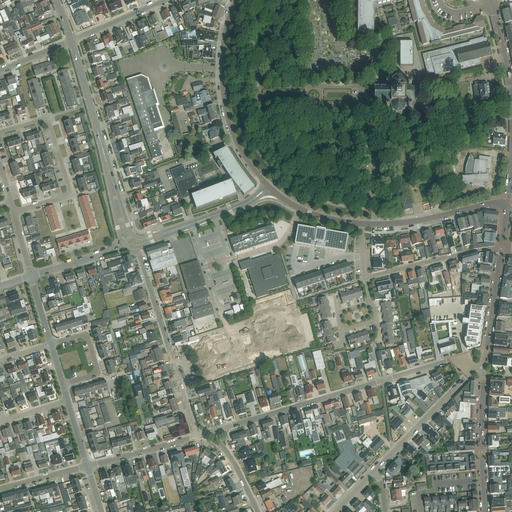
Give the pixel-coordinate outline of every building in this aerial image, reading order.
[(26,3),(21,5),(25,13),(26,12),(25,8),(35,4),(33,0),(27,3),(26,3)] [(83,6),(79,0),(65,0),(66,0),(67,0),(71,11),(83,6)] [(114,0),(108,2),(112,12),(122,8),(119,0),(114,0)] [(203,5),(203,6),(207,5),(208,2),(215,0),(195,0),(193,1),(191,2),(190,1),(190,0),(188,1),(188,2),(186,3),(181,5),(184,11),(188,9),(189,10),(194,8),(193,8),(196,7),(203,5)] [(356,0),(356,2),(358,2),(358,31),(358,30),(357,30),(357,33),(374,34),(374,4),(377,3),(377,4),(393,0),(408,0),(409,2),(408,2),(410,4),(410,7),(411,10),(412,12),(411,12),(412,15),(413,18),(412,18),(414,20),(414,22),(417,22),(418,24),(418,25),(417,25),(418,27),(419,30),(418,30),(420,32),(420,35),(421,38),(422,40),(421,41),(422,43),(423,45),(429,44),(428,42),(440,39),(444,32),(434,26),(425,9),(421,0),(356,0)] [(389,10),(397,8),(400,21),(403,20),(400,4),(406,2),(405,0),(396,2),(397,5),(391,7),(390,4),(388,5),(389,10)] [(36,11),(37,11),(48,7),(46,2),(44,2),(43,1),(38,3),(35,5),(36,8),(34,9),(35,12),(36,11)] [(503,11),(502,11),(504,18),(505,24),(506,23),(507,26),(511,25),(511,24),(511,1),(509,3),(510,6),(503,7),(504,10),(503,10),(503,11)] [(104,3),(104,2),(96,5),(95,2),(91,4),(96,16),(102,13),(103,15),(108,13),(104,3)] [(18,19),(26,16),(25,13),(21,5),(21,3),(16,5),(17,8),(13,9),(15,12),(14,12),(18,19)] [(202,15),(204,16),(205,16),(212,18),(212,17),(218,20),(219,20),(224,9),(224,7),(217,4),(215,4),(207,5),(203,6),(203,8),(204,8),(202,15)] [(83,6),(71,11),(75,19),(78,27),(85,23),(83,19),(87,17),(86,14),(85,12),(83,6)] [(170,10),(171,12),(175,20),(180,18),(178,15),(182,13),(179,6),(174,8),(170,10)] [(50,12),(48,7),(37,11),(39,17),(48,13),(50,12)] [(8,8),(4,10),(9,21),(9,23),(10,23),(10,22),(14,21),(18,19),(14,12),(11,14),(8,8)] [(0,12),(5,23),(9,21),(4,10),(0,11),(0,12)] [(161,14),(164,21),(164,22),(167,20),(166,20),(169,18),(172,25),(176,23),(175,20),(171,12),(169,13),(168,10),(163,12),(163,13),(161,14)] [(186,15),(191,28),(197,26),(198,25),(198,23),(198,22),(197,21),(193,22),(189,12),(185,14),(186,15)] [(29,14),(26,16),(31,27),(40,23),(38,18),(35,19),(32,13),(29,14)] [(156,15),(148,19),(152,26),(159,23),(156,15)] [(191,28),(186,15),(183,16),(185,22),(188,30),(191,28)] [(26,16),(18,19),(19,23),(20,24),(25,22),(27,28),(28,31),(32,29),(31,27),(26,16)] [(204,17),(203,22),(207,23),(207,27),(210,28),(211,28),(216,29),(217,28),(217,27),(216,27),(217,22),(218,20),(212,17),(212,18),(205,16),(204,16),(204,17)] [(454,29),(444,32),(440,39),(440,41),(481,31),(480,28),(484,27),(482,16),(477,18),(473,24),(465,26),(464,25),(454,28),(454,29)] [(148,28),(147,25),(145,20),(137,23),(140,31),(148,28)] [(1,26),(2,27),(3,29),(3,30),(4,30),(8,28),(12,37),(15,35),(14,34),(11,26),(10,23),(9,23),(1,26)] [(40,23),(31,27),(32,29),(32,30),(33,32),(43,27),(41,23),(40,23)] [(44,27),(46,33),(57,28),(55,23),(53,25),(52,23),(44,27)] [(128,27),(129,27),(126,28),(129,35),(136,32),(133,25),(128,27)] [(168,37),(173,35),(169,26),(164,28),(168,37)] [(59,34),(57,28),(46,33),(43,34),(43,35),(44,37),(48,35),(50,39),(58,35),(57,34),(59,34)] [(23,32),(22,30),(18,32),(14,34),(15,35),(17,40),(21,38),(21,39),(19,40),(23,48),(24,48),(24,50),(30,47),(23,32)] [(121,30),(114,33),(118,43),(121,42),(122,44),(129,42),(125,31),(122,32),(121,30)] [(168,38),(166,34),(165,31),(157,34),(155,30),(152,31),(154,35),(157,43),(168,38)] [(26,31),(23,32),(30,47),(35,45),(34,43),(35,43),(33,38),(31,35),(28,36),(26,31)] [(200,39),(200,41),(204,42),(205,40),(214,41),(214,39),(215,38),(215,37),(215,36),(215,34),(200,31),(200,33),(199,34),(199,35),(199,36),(199,39),(200,39)] [(43,35),(36,38),(37,39),(38,41),(38,44),(43,42),(41,38),(44,37),(43,35)] [(118,46),(115,47),(113,43),(114,42),(110,35),(106,37),(102,38),(105,45),(108,44),(109,44),(110,47),(113,48),(114,48),(117,56),(111,58),(112,61),(122,57),(118,46)] [(183,36),(180,36),(181,42),(182,42),(182,46),(197,46),(197,40),(183,41),(183,39),(183,36)] [(145,47),(143,43),(140,37),(135,39),(139,49),(145,47)] [(422,54),(427,75),(437,72),(438,74),(480,63),(481,62),(480,60),(479,60),(479,59),(482,58),(483,58),(487,57),(488,57),(487,57),(491,56),(492,56),(492,55),(489,44),(489,43),(488,43),(486,38),(483,39),(483,38),(484,38),(484,37),(469,41),(470,41),(470,42),(422,54)] [(18,50),(19,49),(16,42),(12,43),(11,40),(9,41),(10,44),(14,54),(19,52),(18,50)] [(134,53),(138,51),(133,40),(129,42),(134,53)] [(413,42),(405,42),(403,42),(403,43),(401,43),(401,60),(400,60),(400,67),(413,67),(413,42)] [(94,43),(85,45),(88,53),(96,50),(95,46),(94,43)] [(10,44),(4,47),(7,55),(8,54),(9,56),(14,54),(10,44)] [(203,57),(212,58),(212,53),(212,50),(213,50),(211,50),(211,45),(199,46),(199,50),(203,50),(203,57)] [(94,56),(89,58),(92,65),(97,64),(97,63),(103,61),(101,56),(95,58),(94,56)] [(55,61),(47,63),(50,72),(57,70),(55,61)] [(47,63),(40,65),(43,74),(50,72),(47,63)] [(36,76),(43,74),(40,65),(33,68),(36,76)] [(96,78),(98,77),(98,78),(103,76),(103,74),(104,74),(102,67),(93,70),(96,78)] [(67,70),(58,72),(60,80),(69,77),(67,70)] [(421,85),(424,85),(424,78),(421,78),(421,77),(416,77),(416,78),(412,78),(412,85),(411,84),(410,83),(410,82),(410,81),(409,81),(408,80),(409,80),(408,80),(407,80),(407,79),(407,77),(406,77),(405,76),(404,75),(403,75),(402,75),(401,76),(400,75),(400,74),(399,73),(398,73),(397,73),(396,74),(396,75),(395,76),(394,75),(392,75),(391,76),(391,77),(390,77),(389,78),(389,79),(388,80),(388,81),(387,81),(386,81),(386,82),(385,83),(385,84),(385,85),(386,86),(383,86),(383,85),(383,86),(379,86),(379,84),(378,83),(378,82),(376,82),(376,83),(374,84),(374,86),(374,88),(374,103),(374,104),(374,105),(374,107),(375,109),(376,109),(377,109),(378,109),(379,107),(379,105),(382,105),(382,106),(383,106),(383,105),(386,106),(385,106),(385,108),(386,109),(386,110),(386,111),(387,111),(387,110),(388,111),(387,111),(388,111),(389,112),(389,113),(388,113),(389,113),(390,114),(391,115),(391,116),(392,116),(392,117),(393,117),(394,117),(394,116),(395,116),(396,117),(397,118),(398,118),(399,118),(400,117),(400,116),(401,116),(402,117),(404,117),(405,116),(405,115),(406,114),(407,113),(407,112),(408,111),(408,112),(408,111),(408,110),(409,111),(410,111),(410,110),(410,109),(411,108),(411,106),(412,107),(413,106),(414,106),(414,105),(414,104),(415,103),(416,103),(417,103),(418,103),(419,102),(419,100),(418,99),(418,98),(419,98),(420,98),(420,97),(421,97),(421,95),(420,95),(420,94),(419,94),(418,94),(418,92),(419,92),(419,91),(419,90),(418,89),(417,88),(416,88),(416,85),(421,85)] [(141,130),(143,130),(153,159),(162,156),(154,130),(163,127),(161,122),(151,91),(152,90),(150,82),(148,83),(147,77),(143,75),(134,78),(134,77),(131,78),(132,79),(127,81),(142,128),(140,129),(141,130)] [(9,86),(7,87),(8,90),(9,91),(14,90),(13,85),(16,84),(14,77),(7,79),(9,86)] [(69,77),(60,80),(62,87),(71,84),(70,82),(69,77)] [(30,89),(39,86),(37,79),(28,82),(30,89)] [(104,88),(104,87),(108,85),(107,82),(103,84),(102,81),(97,82),(100,90),(104,88)] [(475,86),(473,86),(475,101),(477,101),(478,104),(483,103),(482,100),(490,98),(488,84),(480,85),(479,82),(474,82),(475,86)] [(196,98),(192,99),(194,106),(198,105),(198,104),(202,103),(202,104),(210,102),(208,92),(201,93),(200,90),(202,90),(200,83),(193,85),(194,91),(195,95),(199,94),(201,99),(197,100),(196,98)] [(71,84),(62,87),(65,94),(73,91),(72,89),(71,84)] [(125,90),(124,85),(112,89),(113,94),(125,90)] [(32,96),(41,93),(39,86),(30,89),(32,96)] [(0,102),(5,101),(11,99),(10,96),(2,98),(0,92),(0,91),(0,102)] [(73,91),(65,94),(67,101),(75,98),(73,91)] [(34,103),(43,100),(41,93),(32,96),(34,103)] [(101,94),(104,102),(108,101),(109,103),(115,101),(112,93),(107,95),(106,93),(101,94)] [(19,95),(15,96),(17,102),(21,101),(21,103),(19,103),(20,109),(17,110),(19,117),(26,115),(24,109),(27,108),(25,101),(23,95),(19,96),(19,95)] [(67,101),(69,108),(78,106),(77,104),(75,98),(67,101)] [(191,103),(188,104),(186,98),(176,100),(178,107),(184,105),(186,112),(194,110),(193,106),(192,106),(191,103)] [(34,103),(37,110),(45,108),(43,100),(34,103)] [(108,108),(106,109),(107,114),(117,111),(117,110),(116,108),(118,107),(117,105),(117,104),(115,104),(112,105),(107,107),(108,108)] [(123,109),(122,109),(124,115),(129,114),(130,117),(134,116),(131,106),(130,106),(128,107),(123,108),(123,109)] [(199,117),(202,116),(204,120),(205,125),(219,121),(215,106),(207,108),(208,109),(198,112),(199,117)] [(117,111),(107,114),(109,119),(111,118),(112,119),(116,118),(118,117),(119,117),(118,114),(117,111)] [(9,113),(2,115),(5,122),(11,120),(9,113)] [(77,118),(81,117),(83,123),(85,123),(83,113),(76,115),(77,118)] [(137,125),(134,116),(130,117),(122,120),(123,123),(132,120),(134,126),(137,125)] [(192,117),(189,117),(191,125),(192,125),(192,128),(201,126),(200,123),(194,124),(194,122),(192,117)] [(76,126),(76,125),(74,119),(64,122),(66,129),(76,126)] [(112,127),(113,133),(119,131),(118,128),(122,126),(121,123),(114,126),(114,127),(112,127)] [(69,138),(78,135),(77,132),(78,132),(76,126),(66,129),(69,138)] [(127,128),(119,131),(113,133),(115,138),(117,137),(118,138),(123,136),(123,135),(128,134),(127,128)] [(208,128),(203,130),(202,130),(203,134),(208,133),(210,140),(221,137),(220,133),(218,128),(208,130),(208,128)] [(37,148),(41,147),(38,139),(41,139),(39,132),(32,134),(37,148)] [(494,132),(487,132),(488,137),(488,138),(493,138),(493,145),(500,146),(504,146),(505,146),(505,145),(506,145),(506,142),(505,142),(506,136),(498,136),(494,135),(494,132)] [(34,149),(37,148),(32,134),(26,136),(28,143),(31,141),(34,149)] [(21,144),(19,138),(13,140),(15,146),(21,144)] [(78,146),(77,139),(70,141),(72,148),(78,146)] [(121,140),(122,143),(117,144),(120,152),(125,151),(123,147),(127,146),(125,139),(121,140)] [(15,146),(13,140),(7,141),(9,148),(15,146)] [(137,149),(144,147),(143,142),(129,147),(130,151),(137,149)] [(78,146),(72,148),(74,154),(75,157),(80,156),(82,155),(81,152),(80,152),(78,146)] [(145,150),(144,148),(144,147),(137,149),(138,149),(130,152),(131,155),(139,153),(143,152),(142,151),(145,150)] [(240,192),(244,197),(255,188),(247,178),(240,168),(233,158),(227,148),(213,155),(215,159),(217,158),(219,162),(217,163),(220,168),(222,167),(225,171),(227,175),(232,181),(200,193),(191,196),(196,207),(200,206),(201,207),(236,194),(240,192)] [(47,150),(41,152),(44,161),(44,162),(50,160),(48,153),(47,150)] [(75,157),(73,158),(74,161),(76,160),(81,159),(85,158),(88,157),(90,163),(93,163),(90,153),(87,154),(84,155),(82,155),(80,156),(75,157)] [(131,162),(129,154),(121,157),(124,165),(131,162)] [(471,185),(484,187),(485,183),(488,182),(488,175),(486,175),(487,168),(490,168),(491,158),(479,156),(479,161),(473,160),(473,158),(470,155),(468,159),(466,163),(465,168),(465,172),(465,174),(465,176),(462,177),(462,184),(471,184),(471,185)] [(27,160),(28,166),(31,165),(28,156),(24,157),(23,157),(24,161),(27,160)] [(74,161),(72,162),(74,168),(80,166),(83,165),(81,159),(76,160),(74,161)] [(52,166),(50,160),(44,162),(44,161),(40,162),(42,169),(36,171),(34,165),(31,165),(33,171),(34,175),(37,174),(44,172),(52,170),(51,166),(52,166)] [(10,165),(12,171),(19,169),(24,167),(23,164),(18,165),(17,163),(10,165)] [(80,166),(74,168),(76,174),(80,173),(82,172),(80,166)] [(131,167),(125,169),(126,170),(125,171),(126,173),(127,174),(127,177),(128,177),(128,178),(131,177),(132,179),(141,176),(140,173),(138,174),(137,171),(136,167),(131,168),(131,167)] [(190,193),(191,196),(200,193),(192,170),(185,173),(183,167),(172,171),(181,197),(190,193)] [(19,169),(12,171),(14,177),(21,175),(19,169)] [(34,175),(25,178),(25,180),(26,181),(31,180),(33,187),(38,186),(34,175)] [(79,180),(78,181),(79,187),(86,185),(84,179),(87,178),(86,175),(83,176),(78,177),(79,180)] [(56,189),(54,182),(51,183),(49,178),(46,179),(48,184),(50,191),(56,189)] [(129,182),(132,189),(137,188),(142,186),(139,178),(134,180),(129,182)] [(155,180),(143,184),(144,189),(148,188),(157,185),(155,180)] [(41,186),(43,193),(50,191),(48,184),(41,186)] [(413,208),(411,204),(405,184),(397,186),(404,211),(413,208)] [(88,191),(86,185),(79,187),(81,194),(88,191)] [(35,188),(28,190),(31,197),(33,196),(34,197),(37,197),(36,195),(37,195),(35,188)] [(422,196),(420,188),(413,191),(416,198),(422,196)] [(28,190),(22,192),(24,199),(31,197),(28,190)] [(176,190),(164,195),(164,197),(166,200),(178,195),(176,190)] [(134,196),(136,203),(143,201),(142,197),(141,197),(140,194),(134,196)] [(153,205),(154,208),(156,213),(160,211),(158,203),(157,204),(155,199),(164,196),(164,197),(164,195),(163,194),(151,198),(153,205)] [(87,196),(79,198),(81,206),(89,204),(87,196)] [(425,200),(415,202),(417,213),(430,210),(428,202),(426,203),(425,200)] [(441,207),(440,202),(440,200),(430,203),(431,208),(433,207),(434,209),(441,207)] [(145,207),(143,201),(136,203),(138,210),(145,207)] [(176,202),(168,205),(170,213),(173,212),(173,214),(173,215),(174,215),(175,217),(182,214),(178,203),(177,204),(176,202)] [(89,204),(81,206),(83,214),(91,211),(90,206),(89,204)] [(161,208),(164,215),(160,217),(162,222),(170,219),(168,214),(170,213),(168,205),(161,208)] [(54,206),(46,208),(48,216),(56,214),(54,206)] [(91,211),(83,214),(86,222),(94,219),(92,213),(91,211)] [(474,227),(474,229),(475,230),(482,228),(484,225),(487,224),(497,226),(499,213),(484,212),(477,214),(477,215),(471,217),(473,226),(474,227)] [(56,214),(48,216),(50,224),(59,221),(56,214)] [(39,226),(37,219),(32,220),(32,217),(26,219),(26,220),(30,235),(36,233),(36,234),(40,233),(39,226)] [(148,219),(151,226),(157,223),(155,217),(148,219)] [(471,217),(464,219),(467,229),(471,228),(474,227),(473,226),(471,217)] [(86,222),(88,229),(96,227),(94,220),(94,219),(86,222)] [(144,228),(151,226),(148,219),(144,221),(145,222),(142,223),(144,228)] [(462,230),(467,229),(464,219),(457,221),(460,231),(462,230)] [(9,227),(6,220),(0,221),(2,229),(4,236),(5,240),(11,239),(10,234),(8,235),(7,232),(6,232),(5,228),(9,227)] [(50,224),(53,232),(61,229),(59,221),(50,224)] [(230,239),(235,254),(278,240),(273,225),(230,239)] [(446,232),(449,245),(450,248),(454,247),(453,244),(451,238),(450,238),(448,232),(451,231),(451,234),(456,232),(454,225),(446,227),(447,228),(445,229),(446,232)] [(482,232),(485,233),(496,234),(497,226),(488,225),(488,226),(485,226),(484,225),(482,228),(483,228),(482,232)] [(296,236),(295,244),(345,253),(347,239),(348,236),(344,235),(339,234),(324,232),(324,231),(317,230),(298,227),(296,236)] [(82,242),(90,240),(88,231),(80,234),(82,242)] [(425,241),(428,241),(429,245),(436,243),(435,240),(433,235),(431,235),(430,231),(423,233),(425,241)] [(464,244),(465,246),(470,245),(468,237),(466,237),(464,232),(458,233),(461,245),(464,244)] [(39,241),(42,240),(40,233),(36,234),(30,235),(32,241),(38,239),(39,241)] [(484,242),(494,243),(496,234),(485,233),(484,238),(484,242)] [(82,242),(80,234),(72,236),(75,244),(82,242)] [(419,234),(411,236),(413,245),(421,243),(419,234)] [(473,249),(486,248),(485,244),(477,245),(477,235),(473,236),(473,241),(473,249)] [(64,238),(67,247),(75,244),(72,236),(64,238)] [(410,242),(409,237),(399,239),(400,244),(403,243),(404,249),(411,248),(410,242)] [(67,247),(64,238),(57,241),(59,249),(67,247)] [(374,240),(371,240),(371,245),(371,248),(371,254),(371,255),(375,255),(375,248),(377,248),(377,249),(383,249),(383,245),(382,245),(382,240),(378,240),(377,239),(375,239),(375,240),(374,240)] [(395,248),(395,239),(387,240),(387,245),(387,248),(395,248)] [(171,243),(146,251),(150,262),(153,272),(177,264),(174,254),(173,250),(171,243)] [(424,248),(427,259),(433,258),(432,254),(438,252),(437,247),(436,243),(429,245),(430,247),(424,248)] [(422,259),(426,258),(424,252),(422,245),(416,247),(417,251),(420,250),(422,259)] [(33,248),(35,254),(54,249),(49,250),(49,247),(46,248),(41,249),(41,246),(33,248)] [(54,249),(35,254),(37,260),(44,259),(43,255),(47,254),(47,255),(52,254),(53,256),(56,255),(54,249)] [(405,254),(400,255),(401,257),(402,261),(402,262),(414,260),(413,255),(412,252),(405,254)] [(480,262),(480,265),(492,265),(493,253),(485,252),(485,254),(479,253),(462,258),(462,262),(461,262),(461,265),(462,264),(463,264),(467,264),(473,265),(472,261),(478,260),(478,258),(481,259),(480,262)] [(124,260),(120,261),(121,265),(133,262),(131,255),(123,258),(124,259),(124,260)] [(252,260),(239,264),(242,271),(248,269),(257,298),(268,295),(267,291),(287,285),(284,276),(286,276),(279,255),(273,257),(273,255),(268,257),(268,256),(252,261),(252,260)] [(382,260),(373,260),(373,268),(378,268),(382,268),(385,268),(385,263),(385,260),(385,255),(382,255),(382,260)] [(5,258),(2,259),(3,262),(5,270),(12,268),(10,260),(7,261),(6,258),(5,258)] [(116,261),(108,264),(109,269),(111,269),(114,268),(121,265),(120,261),(117,262),(116,261)] [(197,261),(180,266),(188,291),(189,293),(189,295),(188,296),(190,303),(192,303),(193,306),(193,308),(190,309),(192,317),(194,317),(195,320),(214,315),(211,304),(209,305),(208,301),(207,298),(209,297),(207,290),(205,291),(205,289),(204,287),(206,286),(198,261),(197,261)] [(461,272),(461,269),(462,269),(462,264),(461,265),(461,262),(458,263),(458,261),(449,263),(451,271),(457,270),(458,273),(461,272)] [(135,268),(133,262),(121,265),(123,270),(127,269),(128,270),(135,268)] [(349,263),(343,265),(346,274),(352,272),(349,263)] [(343,265),(338,267),(341,276),(346,274),(343,265)] [(442,265),(430,268),(431,273),(431,274),(431,273),(434,273),(443,270),(442,265)] [(491,274),(492,265),(480,265),(480,266),(474,265),(474,271),(479,272),(491,274)] [(102,266),(97,267),(98,272),(100,277),(103,276),(112,273),(111,269),(109,269),(106,270),(105,270),(104,270),(103,269),(102,268),(102,266)] [(171,276),(174,275),(177,274),(175,266),(167,269),(168,271),(170,270),(171,276)] [(93,275),(94,279),(98,278),(95,267),(87,269),(90,276),(93,275)] [(338,267),(333,268),(336,277),(341,276),(338,267)] [(333,268),(328,270),(331,279),(336,277),(333,268)] [(115,273),(118,281),(126,279),(124,274),(128,273),(128,270),(127,269),(123,270),(115,273)] [(82,278),(83,283),(87,282),(85,277),(86,277),(83,270),(80,272),(80,271),(77,272),(76,273),(79,280),(82,278)] [(328,270),(322,272),(325,281),(331,279),(328,270)] [(423,270),(417,271),(418,276),(418,278),(417,278),(419,284),(425,282),(424,277),(425,277),(424,274),(423,270)] [(156,281),(162,279),(165,278),(164,272),(156,274),(156,275),(154,276),(156,281)] [(320,272),(315,274),(318,283),(323,282),(320,272)] [(408,285),(411,285),(414,284),(413,281),(413,279),(416,279),(414,272),(408,273),(410,280),(407,281),(408,285)] [(134,275),(128,277),(130,283),(131,287),(137,285),(142,283),(138,273),(134,275)] [(73,274),(65,276),(67,281),(67,283),(71,282),(72,285),(75,283),(74,281),(75,280),(74,279),(73,274)] [(315,274),(310,276),(313,285),(318,283),(315,274)] [(511,274),(511,277),(509,276),(509,280),(504,279),(502,289),(508,290),(508,288),(511,288),(511,287),(511,274)] [(172,280),(169,281),(171,286),(177,284),(177,283),(181,282),(179,278),(176,279),(174,275),(171,276),(172,280)] [(100,277),(99,277),(104,294),(108,293),(103,276),(100,277)] [(310,276),(305,278),(308,287),(313,285),(310,276)] [(408,285),(403,285),(402,277),(394,278),(395,285),(399,285),(400,289),(403,288),(404,295),(409,294),(409,293),(408,288),(408,285)] [(165,278),(162,279),(156,281),(157,286),(159,285),(160,286),(167,284),(166,281),(165,278)] [(305,278),(299,279),(302,288),(308,287),(305,278)] [(299,279),(294,281),(297,290),(302,288),(299,279)] [(48,289),(46,289),(49,297),(55,295),(58,293),(60,298),(68,296),(65,286),(60,288),(61,291),(59,291),(56,280),(50,282),(52,285),(52,287),(50,288),(49,288),(48,288),(48,289)] [(391,289),(390,286),(389,281),(383,282),(383,283),(377,284),(378,292),(373,293),(375,300),(380,300),(379,292),(391,289)] [(488,295),(489,289),(489,284),(476,283),(476,285),(472,284),(471,292),(488,294),(488,295)] [(511,287),(511,288),(508,288),(508,290),(502,289),(500,298),(507,300),(511,299),(511,298),(511,287)] [(354,290),(353,290),(356,298),(356,299),(358,299),(358,298),(363,296),(360,288),(357,289),(356,288),(354,289),(354,290)] [(136,302),(146,298),(144,289),(133,293),(136,302)] [(167,296),(166,293),(170,292),(169,289),(161,291),(161,292),(159,293),(161,298),(167,296)] [(351,300),(356,298),(353,290),(350,291),(350,290),(347,291),(347,292),(347,293),(349,300),(350,301),(352,301),(351,300)] [(10,297),(6,298),(8,305),(12,304),(11,302),(19,300),(17,292),(9,294),(10,297)] [(345,303),(345,302),(349,300),(347,293),(344,294),(343,293),(340,294),(343,304),(345,303)] [(462,293),(462,305),(468,306),(467,302),(468,301),(469,300),(470,300),(471,300),(472,302),(473,306),(475,306),(477,306),(481,307),(486,308),(486,307),(488,295),(479,294),(473,294),(462,293)] [(163,303),(165,303),(165,304),(173,301),(172,298),(171,295),(167,296),(161,298),(163,303)] [(320,306),(328,304),(329,304),(328,302),(327,302),(326,297),(318,299),(319,302),(318,303),(319,306),(320,306)] [(59,300),(48,304),(50,310),(54,309),(54,310),(55,309),(58,308),(56,304),(63,302),(62,299),(59,300)] [(12,304),(8,305),(12,316),(22,313),(27,312),(26,307),(22,308),(20,301),(12,304)] [(381,306),(382,306),(383,311),(392,309),(391,309),(390,305),(391,305),(391,302),(381,304),(381,306)] [(90,312),(87,303),(84,303),(83,304),(83,306),(77,308),(77,310),(82,326),(89,324),(85,313),(90,312)] [(146,303),(130,308),(131,311),(139,309),(140,311),(147,309),(146,303)] [(330,309),(329,309),(328,304),(320,306),(321,309),(320,309),(321,313),(322,313),(330,311),(331,311),(330,309)] [(497,316),(497,318),(511,317),(511,305),(499,304),(497,316)] [(128,305),(117,308),(119,315),(130,312),(128,305)] [(165,310),(166,315),(172,313),(171,310),(175,309),(174,306),(166,308),(167,309),(165,310)] [(464,339),(464,341),(467,349),(472,347),(472,348),(475,347),(475,346),(479,345),(480,341),(481,341),(481,338),(480,337),(481,335),(481,334),(482,332),(482,331),(481,331),(482,328),(483,325),(482,325),(482,322),(483,322),(483,321),(484,319),(484,318),(483,318),(483,315),(484,315),(484,312),(484,308),(470,306),(466,339),(465,339),(464,339)] [(224,338),(208,343),(213,358),(214,358),(220,377),(287,356),(284,346),(285,346),(278,323),(288,320),(284,308),(263,315),(265,321),(262,321),(262,322),(261,322),(260,323),(260,324),(259,324),(259,325),(259,326),(262,345),(233,353),(227,339),(227,338),(226,338),(225,337),(225,338),(224,338)] [(392,313),(392,312),(392,309),(383,311),(382,311),(382,313),(383,313),(384,317),(393,316),(392,316),(392,313)] [(75,320),(74,321),(76,327),(82,326),(77,310),(73,312),(75,320)] [(323,320),(332,317),(332,315),(331,315),(330,311),(322,313),(323,316),(322,316),(323,320)] [(144,314),(141,315),(142,317),(143,321),(145,320),(150,318),(149,313),(144,314)] [(168,320),(170,320),(170,321),(178,318),(176,313),(172,314),(172,313),(166,315),(168,320)] [(23,316),(18,318),(15,318),(17,324),(19,329),(23,328),(28,327),(27,323),(30,322),(28,315),(23,316)] [(391,323),(393,323),(393,319),(393,316),(384,317),(383,318),(383,320),(384,320),(385,324),(391,323)] [(93,327),(111,322),(110,317),(92,323),(93,327)] [(495,332),(505,333),(505,332),(505,328),(511,328),(511,317),(497,318),(495,332)] [(187,326),(185,319),(180,320),(174,322),(175,324),(170,326),(172,333),(177,331),(176,328),(181,326),(182,328),(187,326)] [(74,321),(68,322),(70,329),(76,327),(74,321)] [(331,328),(332,328),(331,326),(329,321),(322,323),(322,327),(322,331),(323,330),(331,328)] [(64,331),(70,329),(68,322),(62,324),(64,331)] [(145,329),(139,330),(140,334),(146,332),(146,331),(153,329),(152,323),(144,326),(145,329)] [(383,332),(392,330),(391,330),(391,327),(392,327),(391,323),(385,324),(381,325),(381,327),(382,327),(383,332)] [(57,333),(64,331),(62,324),(55,326),(57,333)] [(438,343),(435,325),(430,325),(434,344),(438,343)] [(29,333),(30,336),(31,341),(37,339),(33,326),(27,327),(28,331),(31,330),(32,333),(29,333)] [(93,331),(95,337),(102,335),(100,328),(93,331)] [(334,335),(333,333),(332,333),(331,328),(323,330),(324,333),(323,334),(324,337),(325,337),(333,335),(334,335)] [(392,337),(392,334),(393,334),(392,330),(383,332),(382,332),(383,334),(384,334),(384,339),(392,337)] [(409,343),(411,343),(412,350),(416,349),(416,348),(412,330),(408,331),(407,331),(409,343)] [(113,341),(116,340),(115,336),(113,331),(110,332),(111,334),(106,336),(108,342),(113,341)] [(361,334),(363,342),(364,342),(363,341),(366,340),(367,341),(370,340),(367,331),(365,331),(365,332),(361,334)] [(19,332),(16,333),(17,336),(18,340),(20,345),(26,343),(26,341),(29,340),(27,335),(27,334),(23,335),(24,336),(21,337),(19,332)] [(147,339),(148,339),(149,344),(157,341),(155,333),(150,334),(150,332),(143,334),(144,339),(146,340),(147,339)] [(178,336),(173,338),(175,343),(180,342),(183,341),(187,340),(185,334),(185,332),(178,334),(179,336),(178,336)] [(354,336),(357,344),(357,343),(359,342),(360,343),(363,342),(361,334),(360,333),(358,333),(358,334),(354,336)] [(13,339),(10,340),(8,334),(4,335),(7,344),(8,349),(15,346),(13,339)] [(95,337),(97,343),(103,341),(102,335),(95,337)] [(326,344),(332,343),(336,342),(335,340),(334,340),(333,335),(325,337),(326,340),(325,341),(326,344)] [(351,335),(352,336),(347,338),(349,346),(353,345),(353,346),(357,344),(354,336),(354,335),(351,335)] [(501,335),(495,335),(494,346),(507,347),(507,344),(510,344),(509,350),(511,350),(511,336),(507,336),(501,335)] [(394,341),(393,337),(392,337),(384,339),(383,339),(384,341),(385,341),(386,346),(394,345),(393,341),(394,341)] [(449,339),(449,342),(439,345),(441,354),(447,352),(456,349),(455,347),(456,347),(456,346),(455,346),(453,341),(453,339),(449,339)] [(133,348),(134,353),(138,352),(140,351),(146,349),(144,345),(144,344),(133,348)] [(105,345),(103,346),(98,347),(100,354),(107,351),(105,345)] [(416,348),(416,349),(417,354),(418,359),(422,358),(423,361),(433,358),(432,354),(431,350),(422,352),(421,347),(416,348)] [(393,350),(395,356),(396,360),(398,360),(400,366),(406,365),(404,358),(401,358),(398,348),(393,350)] [(151,354),(150,355),(150,357),(151,358),(162,355),(160,349),(155,350),(154,350),(150,351),(151,354)] [(312,351),(312,353),(317,370),(325,368),(320,350),(320,349),(312,351)] [(348,360),(355,358),(358,370),(363,369),(358,349),(354,350),(354,351),(347,353),(348,360)] [(405,350),(405,349),(405,350),(405,353),(406,353),(409,365),(417,363),(415,354),(410,355),(408,349),(405,350)] [(107,351),(100,354),(102,360),(109,358),(107,351)] [(382,356),(381,351),(376,352),(379,361),(382,360),(383,363),(384,367),(385,366),(386,371),(392,369),(390,361),(387,362),(385,355),(382,356)] [(134,353),(129,355),(131,364),(136,363),(135,359),(139,358),(138,352),(134,353)] [(364,365),(366,372),(367,376),(374,374),(373,369),(376,368),(372,353),(368,354),(369,358),(368,360),(369,363),(364,365)] [(493,354),(492,366),(511,367),(511,358),(501,358),(501,355),(493,354)] [(123,355),(119,356),(119,358),(116,359),(118,365),(121,364),(121,362),(125,361),(123,355)] [(164,361),(162,355),(151,358),(144,360),(140,361),(142,370),(148,368),(147,362),(152,361),(153,360),(154,363),(157,362),(158,363),(164,361)] [(302,373),(305,372),(308,381),(311,380),(309,371),(308,371),(303,355),(297,357),(302,373)] [(29,369),(30,372),(38,370),(40,369),(39,366),(42,365),(40,357),(27,361),(29,365),(35,363),(36,366),(29,368),(29,369)] [(106,363),(107,369),(114,367),(117,366),(115,360),(106,363)] [(27,369),(26,367),(25,362),(18,364),(20,371),(24,370),(26,376),(31,374),(30,372),(29,369),(27,369)] [(167,371),(165,365),(159,367),(160,370),(152,373),(153,375),(167,371)] [(13,374),(14,379),(19,377),(19,375),(17,376),(14,366),(7,368),(9,375),(13,374)] [(114,367),(107,369),(109,376),(116,374),(114,367)] [(352,370),(354,375),(356,380),(363,378),(361,372),(358,373),(356,368),(352,370)] [(342,376),(343,378),(344,383),(352,381),(350,373),(347,374),(346,370),(342,371),(343,376),(342,376)] [(39,387),(40,387),(44,386),(47,385),(47,382),(50,381),(48,376),(48,377),(46,372),(47,372),(40,374),(42,379),(37,380),(39,387)] [(444,382),(442,379),(438,372),(432,376),(433,378),(429,380),(434,388),(444,383),(444,382)] [(279,389),(275,375),(271,376),(272,380),(271,380),(274,390),(279,389)] [(297,384),(294,385),(295,390),(296,390),(297,392),(298,397),(303,395),(301,388),(303,388),(302,384),(302,382),(301,380),(297,381),(296,375),(295,376),(297,384)] [(434,388),(429,380),(427,376),(409,381),(412,393),(413,394),(417,397),(418,396),(423,401),(427,397),(422,392),(427,387),(429,391),(434,388)] [(319,383),(316,384),(318,391),(325,389),(324,384),(323,382),(322,377),(318,378),(319,383)] [(8,379),(10,388),(22,384),(21,382),(13,384),(11,378),(8,379)] [(303,382),(302,382),(302,384),(304,384),(307,394),(313,393),(311,385),(309,386),(308,383),(307,383),(306,380),(305,380),(304,378),(302,378),(303,380),(303,382)] [(503,397),(505,380),(491,378),(490,381),(489,396),(499,397),(503,397)] [(106,381),(99,383),(101,389),(105,388),(106,391),(108,390),(108,388),(106,381)] [(408,381),(399,384),(402,396),(412,393),(409,381),(408,381)] [(145,382),(132,385),(135,398),(139,397),(138,392),(143,391),(147,390),(145,382)] [(164,384),(165,387),(160,388),(161,391),(172,388),(170,382),(164,384)] [(453,400),(455,405),(459,411),(459,412),(455,412),(454,412),(453,419),(453,420),(453,421),(468,421),(474,421),(474,420),(474,419),(475,407),(475,404),(475,398),(476,396),(476,385),(477,382),(471,382),(470,382),(470,383),(453,400)] [(99,383),(93,385),(95,391),(98,390),(99,394),(102,394),(101,389),(99,383)] [(10,388),(14,400),(18,398),(16,390),(20,388),(23,387),(22,384),(10,388)] [(399,384),(397,384),(397,386),(400,397),(401,399),(400,399),(405,403),(405,404),(406,403),(410,408),(414,411),(418,407),(414,403),(410,399),(408,401),(403,397),(402,396),(399,384)] [(49,390),(45,391),(46,395),(47,397),(54,395),(51,385),(47,386),(49,390)] [(95,391),(93,385),(87,386),(89,393),(92,392),(93,395),(96,394),(95,391)] [(210,391),(211,394),(216,392),(217,392),(216,390),(216,389),(213,390),(212,385),(202,388),(202,387),(201,388),(196,389),(198,395),(210,391)] [(87,386),(81,388),(83,395),(86,394),(87,398),(90,397),(89,393),(87,386)] [(397,398),(400,397),(397,386),(393,387),(393,386),(386,387),(388,393),(387,393),(389,401),(397,399),(397,398)] [(80,396),(81,399),(84,398),(83,395),(81,388),(74,390),(76,397),(80,396)] [(167,393),(168,396),(174,394),(172,388),(161,391),(157,392),(159,396),(167,393)] [(260,389),(256,390),(258,397),(262,396),(263,399),(259,400),(262,408),(268,406),(266,399),(267,398),(265,393),(264,388),(261,389),(260,389)] [(6,389),(3,391),(0,391),(0,394),(1,398),(1,399),(3,405),(6,404),(8,410),(15,408),(13,401),(9,402),(7,396),(5,397),(4,393),(7,392),(6,389)] [(28,396),(30,403),(38,401),(34,390),(31,391),(32,395),(28,396)] [(377,396),(375,397),(373,390),(367,391),(369,399),(373,398),(375,405),(379,403),(377,396)] [(224,398),(223,399),(221,391),(217,392),(221,405),(220,405),(222,409),(221,410),(224,420),(233,417),(229,405),(227,406),(226,402),(224,398)] [(277,393),(271,395),(270,391),(267,392),(268,396),(271,405),(280,402),(277,393)] [(213,404),(209,406),(212,416),(210,417),(211,420),(218,418),(218,417),(215,407),(220,405),(216,392),(211,394),(212,394),(214,398),(212,399),(213,404)] [(243,403),(246,402),(247,404),(254,402),(251,392),(244,394),(245,397),(237,399),(238,403),(234,404),(238,415),(246,413),(243,403)] [(26,404),(22,393),(19,394),(21,399),(17,400),(19,407),(26,404)] [(360,393),(354,395),(355,400),(356,403),(359,403),(361,408),(364,407),(362,398),(360,393)] [(160,400),(159,397),(152,399),(151,394),(149,395),(150,399),(150,400),(151,403),(160,400)] [(347,397),(342,399),(344,404),(346,410),(348,409),(350,409),(348,402),(347,397)] [(169,401),(170,403),(165,405),(166,408),(177,405),(175,399),(169,401)] [(489,399),(488,408),(498,408),(498,403),(494,402),(494,400),(489,399)] [(337,400),(330,402),(333,410),(334,414),(338,413),(339,418),(341,417),(339,411),(340,410),(337,400)] [(80,409),(86,407),(85,402),(85,401),(78,403),(80,409)] [(330,402),(323,404),(326,413),(333,410),(330,402)] [(445,409),(442,411),(448,417),(446,420),(451,425),(452,424),(453,421),(453,420),(453,419),(454,412),(455,412),(455,411),(452,408),(453,407),(449,404),(445,409)] [(311,408),(314,420),(315,421),(322,419),(320,416),(319,411),(318,406),(314,407),(313,407),(311,408)] [(412,413),(413,412),(408,406),(407,407),(406,407),(403,410),(402,409),(399,412),(406,419),(413,413),(412,413)] [(346,413),(345,413),(349,424),(352,423),(353,423),(357,421),(358,421),(357,419),(358,418),(357,418),(357,417),(356,413),(354,407),(351,407),(354,417),(352,417),(352,415),(351,415),(350,414),(349,410),(346,411),(346,413)] [(82,417),(89,415),(88,412),(91,411),(90,408),(80,411),(82,417)] [(311,421),(314,420),(311,408),(304,410),(306,418),(310,417),(311,421)] [(399,415),(397,413),(391,408),(388,408),(389,415),(391,413),(396,418),(399,415)] [(488,412),(488,418),(493,419),(496,419),(496,418),(500,418),(500,416),(500,413),(505,413),(505,409),(489,408),(489,412),(488,412)] [(358,418),(357,419),(358,421),(359,425),(376,420),(376,418),(382,416),(385,415),(384,410),(372,414),(358,418)] [(293,420),(289,421),(292,431),(296,430),(296,431),(303,429),(303,428),(301,418),(299,411),(292,413),(293,420)] [(49,419),(54,418),(55,422),(61,420),(59,413),(49,416),(49,419)] [(154,420),(156,424),(157,429),(175,423),(173,414),(154,420)] [(82,417),(84,424),(91,422),(91,421),(89,415),(82,417)] [(187,425),(184,415),(178,416),(182,427),(171,430),(173,438),(190,433),(187,425)] [(286,416),(280,418),(281,423),(282,426),(283,429),(286,428),(288,434),(291,433),(288,424),(286,416)] [(441,416),(435,422),(441,429),(446,424),(448,427),(451,425),(446,420),(445,418),(444,419),(441,416)] [(39,429),(36,430),(38,436),(39,438),(40,443),(52,440),(51,435),(42,437),(41,434),(44,433),(42,426),(45,425),(45,423),(43,418),(37,420),(38,423),(37,423),(38,428),(39,429)] [(130,422),(129,422),(132,432),(135,431),(137,438),(138,438),(139,441),(145,439),(143,432),(139,433),(138,426),(134,427),(134,425),(138,424),(137,420),(135,421),(134,419),(131,419),(131,418),(129,419),(130,422)] [(398,419),(392,425),(394,427),(392,430),(395,432),(397,430),(403,423),(398,419)] [(264,431),(261,433),(263,440),(271,437),(269,431),(268,427),(273,426),(272,420),(262,423),(264,431)] [(308,424),(307,420),(303,420),(305,428),(307,436),(312,435),(318,433),(317,429),(317,428),(316,426),(313,427),(314,430),(311,431),(312,434),(310,434),(308,424)] [(325,420),(321,421),(321,422),(326,437),(330,436),(328,431),(326,424),(325,420)] [(84,424),(86,430),(93,428),(92,424),(95,424),(94,421),(91,421),(91,422),(84,424)] [(474,430),(474,424),(468,424),(468,421),(453,421),(452,424),(452,431),(453,431),(454,443),(467,442),(474,442),(474,431),(474,430)] [(26,429),(24,430),(26,438),(28,437),(29,441),(34,439),(32,434),(30,434),(29,431),(32,430),(30,422),(24,424),(26,429)] [(131,432),(132,432),(129,422),(129,423),(121,426),(121,429),(127,427),(128,434),(131,433),(131,432)] [(58,433),(51,435),(52,440),(60,438),(59,436),(66,434),(64,427),(62,427),(61,424),(56,426),(57,429),(58,433)] [(157,429),(156,424),(145,427),(148,439),(156,437),(155,435),(158,434),(157,429)] [(342,425),(342,426),(347,439),(352,437),(352,439),(357,437),(355,433),(353,434),(352,433),(350,434),(346,424),(342,425)] [(21,428),(20,425),(14,427),(17,436),(19,435),(22,442),(27,440),(26,438),(24,430),(22,430),(21,429),(22,429),(22,428),(21,428)] [(262,438),(259,427),(256,428),(256,425),(249,427),(252,437),(257,435),(258,440),(262,438)] [(121,429),(121,426),(114,427),(115,430),(117,430),(118,435),(123,434),(123,433),(121,429)] [(341,426),(328,431),(330,436),(333,435),(333,434),(342,431),(342,429),(341,426)] [(429,427),(424,433),(428,436),(429,437),(427,440),(428,441),(433,446),(437,442),(434,439),(438,435),(433,431),(429,427)] [(5,439),(8,438),(9,443),(4,445),(6,452),(9,451),(9,452),(17,449),(15,441),(13,442),(9,429),(2,431),(5,439)] [(334,462),(350,476),(352,474),(354,475),(363,466),(361,463),(356,459),(351,454),(346,441),(342,431),(333,434),(333,435),(341,454),(337,458),(336,457),(333,459),(335,461),(334,462)] [(88,435),(89,441),(96,439),(95,436),(99,435),(98,432),(88,435)] [(126,445),(132,444),(130,436),(127,437),(126,432),(123,433),(123,434),(124,438),(126,445)] [(245,432),(238,434),(243,449),(247,448),(244,439),(247,438),(247,437),(245,432)] [(320,442),(318,433),(312,435),(312,438),(314,443),(320,442)] [(243,449),(238,434),(232,436),(233,442),(237,441),(237,444),(234,445),(236,451),(243,449)] [(360,434),(358,437),(359,439),(358,439),(361,442),(367,449),(369,446),(376,452),(384,443),(378,437),(374,442),(373,443),(364,434),(362,436),(360,434)] [(422,439),(420,437),(414,443),(418,446),(421,443),(426,448),(430,444),(428,441),(427,440),(424,437),(422,439)] [(59,446),(60,449),(65,448),(63,438),(57,439),(59,446)] [(126,445),(124,438),(118,440),(120,447),(126,445)] [(96,439),(89,441),(91,447),(98,445),(96,439)] [(350,439),(346,441),(351,454),(356,459),(361,463),(363,461),(360,458),(359,457),(354,452),(355,451),(350,439)] [(113,449),(120,447),(118,440),(111,442),(113,449)] [(104,444),(103,444),(103,447),(104,451),(111,449),(110,444),(110,442),(107,443),(104,444)] [(264,443),(260,443),(262,454),(265,454),(264,446),(269,445),(268,442),(264,443)] [(474,447),(474,442),(467,442),(454,443),(454,452),(460,451),(460,447),(465,447),(465,451),(474,450),(474,447)] [(454,452),(454,443),(444,444),(448,453),(454,452)] [(99,448),(102,447),(101,444),(98,445),(91,447),(93,454),(100,452),(99,448)] [(52,457),(52,460),(54,466),(62,464),(60,456),(62,455),(60,450),(60,449),(59,446),(55,447),(56,451),(58,456),(52,457)] [(413,449),(409,446),(405,450),(408,452),(406,454),(406,455),(408,457),(409,457),(411,455),(413,457),(418,452),(413,448),(413,449)] [(242,449),(243,451),(239,452),(242,460),(250,457),(248,451),(249,451),(248,447),(247,448),(243,449),(242,449)] [(363,461),(365,463),(368,460),(367,460),(372,455),(367,450),(365,448),(362,451),(364,453),(360,458),(363,461)] [(421,452),(423,454),(423,455),(424,456),(429,455),(426,452),(422,448),(419,451),(420,452),(421,452)] [(186,457),(189,456),(191,463),(193,463),(193,461),(193,460),(190,449),(184,451),(186,457)] [(205,456),(201,461),(202,462),(203,463),(211,452),(206,449),(203,453),(202,454),(205,456)] [(65,457),(67,462),(74,460),(73,455),(69,455),(68,450),(64,451),(65,457)] [(6,465),(10,464),(8,457),(10,457),(10,455),(12,454),(11,451),(1,454),(3,458),(4,458),(6,465)] [(177,467),(176,463),(181,461),(179,452),(170,454),(174,468),(177,467)] [(211,452),(203,463),(204,464),(206,465),(207,463),(211,466),(213,464),(215,462),(218,459),(216,457),(216,456),(211,452)] [(473,454),(461,455),(461,458),(465,458),(465,462),(475,462),(474,456),(473,456),(473,454)] [(171,473),(166,455),(161,457),(163,464),(165,464),(167,471),(166,471),(167,474),(171,473)] [(488,457),(489,467),(504,466),(509,466),(509,463),(509,462),(494,463),(494,456),(493,456),(488,457)] [(391,478),(395,474),(401,468),(402,469),(406,468),(405,465),(402,465),(402,460),(399,457),(388,469),(386,472),(391,478)] [(445,457),(442,458),(442,462),(443,471),(443,470),(446,470),(446,471),(451,470),(450,461),(446,461),(445,457)] [(454,457),(450,457),(450,461),(451,470),(452,470),(452,469),(454,469),(454,470),(460,470),(459,460),(454,461),(454,457)] [(438,458),(433,458),(434,462),(435,472),(435,471),(438,471),(438,472),(443,471),(442,462),(438,462),(438,458)] [(37,460),(39,465),(40,470),(47,468),(46,462),(45,462),(45,459),(41,460),(41,459),(37,460)] [(154,459),(148,460),(149,465),(149,467),(153,466),(154,470),(155,473),(154,474),(155,478),(161,477),(159,469),(158,465),(156,465),(154,459)] [(429,459),(425,459),(427,471),(429,471),(429,472),(435,472),(434,462),(430,463),(429,459)] [(245,463),(249,474),(257,471),(255,466),(257,466),(255,460),(245,463)] [(186,468),(184,461),(180,462),(182,469),(180,469),(185,487),(191,486),(186,468)] [(221,461),(216,464),(215,465),(217,467),(212,470),(213,471),(214,473),(224,467),(221,461)] [(29,466),(27,462),(23,463),(26,473),(34,471),(32,465),(29,466)] [(142,462),(136,464),(137,466),(138,471),(138,473),(141,474),(142,473),(143,477),(144,482),(149,480),(148,476),(146,476),(144,467),(142,462)] [(465,462),(461,463),(462,466),(466,466),(466,471),(475,470),(475,465),(474,465),(474,462),(475,462),(465,462)] [(14,466),(10,467),(11,469),(13,477),(20,475),(19,468),(21,467),(20,463),(14,464),(14,466)] [(350,476),(345,472),(342,475),(339,472),(341,469),(336,464),(331,470),(336,474),(337,473),(343,479),(340,482),(344,485),(351,478),(350,476)] [(133,477),(130,465),(123,467),(126,479),(127,478),(129,485),(138,482),(136,476),(133,477)] [(201,467),(198,477),(200,478),(205,472),(206,471),(207,470),(202,468),(201,467)] [(222,475),(223,475),(227,472),(224,467),(214,473),(216,475),(220,473),(222,475)] [(116,479),(116,480),(119,480),(120,481),(119,481),(120,483),(124,482),(122,473),(120,473),(119,468),(113,470),(114,471),(109,472),(111,478),(115,477),(116,479)] [(340,481),(332,474),(327,468),(325,470),(331,477),(330,477),(335,481),(337,483),(340,481)] [(108,479),(106,472),(100,473),(102,481),(100,481),(101,484),(104,484),(106,491),(112,490),(109,479),(108,479)] [(280,478),(265,486),(263,482),(256,486),(259,491),(264,489),(265,491),(270,488),(271,490),(282,484),(280,478)] [(74,487),(74,488),(80,485),(78,479),(72,481),(73,485),(67,486),(68,489),(74,487)] [(231,479),(225,482),(228,487),(234,485),(231,479)] [(317,485),(324,492),(327,490),(334,496),(340,490),(334,484),(331,487),(326,483),(325,484),(324,482),(322,485),(319,483),(317,485)] [(67,489),(65,490),(63,483),(59,485),(61,492),(67,490),(67,489)] [(426,483),(416,485),(417,491),(427,489),(426,483)] [(56,497),(60,496),(57,485),(50,486),(52,493),(55,492),(56,494),(55,494),(56,497)] [(82,492),(80,485),(74,488),(76,494),(82,492)] [(223,490),(225,493),(230,490),(231,493),(236,490),(234,485),(228,487),(225,489),(223,490)] [(325,492),(324,492),(317,485),(315,488),(322,495),(325,492)] [(52,493),(50,486),(44,488),(46,495),(47,499),(48,500),(47,500),(48,504),(49,504),(53,503),(52,500),(51,499),(50,498),(54,497),(52,493)] [(399,487),(399,490),(392,491),(393,502),(402,501),(401,493),(405,493),(406,490),(406,486),(404,487),(399,487)] [(491,494),(495,494),(503,493),(503,490),(501,490),(501,486),(500,486),(490,486),(491,494)] [(44,488),(38,490),(40,496),(42,503),(45,502),(45,500),(47,500),(48,500),(47,499),(46,495),(44,488)] [(369,488),(362,495),(367,499),(370,496),(372,498),(375,495),(369,488)] [(269,489),(264,491),(260,493),(263,500),(275,494),(273,489),(270,491),(269,489)] [(38,490),(32,491),(33,498),(40,496),(38,490)] [(67,490),(61,492),(64,500),(70,498),(67,490)] [(15,493),(17,503),(24,502),(23,498),(21,492),(15,493)] [(189,496),(183,498),(184,503),(194,501),(192,492),(188,493),(189,496)] [(468,498),(462,498),(462,502),(477,501),(476,498),(477,498),(477,492),(468,493),(468,498)] [(15,493),(8,495),(10,501),(13,501),(15,507),(12,508),(12,510),(19,509),(17,503),(15,493)] [(10,501),(8,495),(2,497),(4,503),(10,501)] [(323,500),(321,502),(325,506),(331,500),(327,496),(326,496),(324,495),(321,498),(323,500)] [(511,495),(509,496),(505,496),(500,497),(501,500),(491,500),(491,508),(506,507),(506,501),(511,500),(511,495)] [(224,497),(222,497),(226,508),(226,509),(227,511),(238,511),(239,511),(237,507),(236,508),(236,507),(235,507),(234,504),(230,505),(228,502),(232,500),(230,496),(225,498),(225,496),(224,497)] [(238,497),(233,499),(234,504),(235,507),(236,507),(243,504),(240,496),(238,497)] [(313,507),(304,499),(301,496),(299,497),(302,500),(301,501),(303,503),(301,505),(306,509),(308,511),(312,511),(310,510),(313,507)] [(454,496),(448,496),(448,497),(449,501),(450,506),(454,505),(455,511),(458,511),(457,503),(457,497),(454,497),(454,496)] [(73,506),(73,507),(86,503),(84,497),(77,499),(78,502),(72,504),(73,506)] [(218,499),(214,500),(215,503),(219,502),(219,503),(221,510),(226,508),(222,497),(218,498),(218,499)] [(438,497),(432,498),(432,499),(432,503),(433,503),(433,507),(438,506),(438,511),(441,511),(441,506),(441,502),(440,498),(438,498),(438,497)] [(446,497),(440,497),(440,498),(441,502),(441,506),(446,506),(446,511),(450,511),(450,506),(449,501),(448,497),(446,498),(446,497)] [(429,498),(424,498),(425,508),(430,507),(429,511),(433,511),(433,507),(433,503),(432,503),(432,499),(430,499),(429,498)] [(271,500),(269,501),(265,503),(269,511),(277,508),(275,504),(273,505),(271,500)] [(363,505),(358,500),(351,506),(357,511),(359,511),(364,507),(368,511),(373,511),(371,510),(364,503),(363,505)] [(367,500),(364,503),(371,510),(373,511),(375,511),(378,509),(377,508),(375,506),(375,507),(369,501),(367,500)] [(462,502),(457,503),(458,511),(473,511),(478,511),(478,510),(478,507),(478,501),(477,501),(462,502)] [(291,511),(293,511),(294,511),(296,511),(299,510),(291,502),(287,507),(286,506),(283,508),(287,511),(288,511),(290,510),(291,511)] [(74,510),(80,508),(81,511),(88,509),(86,503),(73,507),(74,510)] [(109,505),(111,511),(112,511),(118,510),(116,503),(109,505)]
